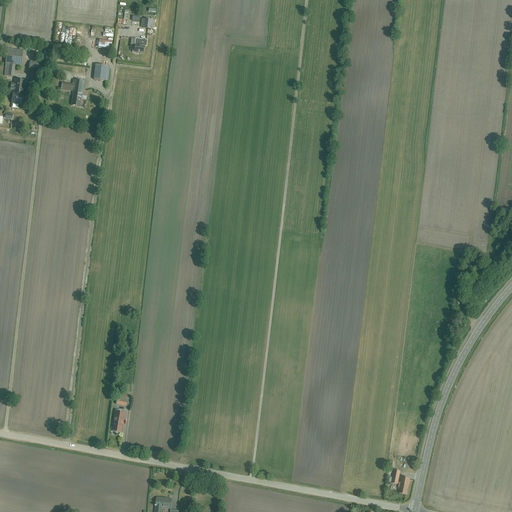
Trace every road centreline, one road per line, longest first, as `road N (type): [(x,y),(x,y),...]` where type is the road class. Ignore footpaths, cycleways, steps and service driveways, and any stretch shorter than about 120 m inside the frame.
road 1 (unknown): [(304,0),(243,479)]
road 2 (unknown): [(123,0),(65,445)]
road 3 (unclassified): [(0,433),(415,511)]
road 4 (secondary): [(511,286),(451,377),(415,511)]
